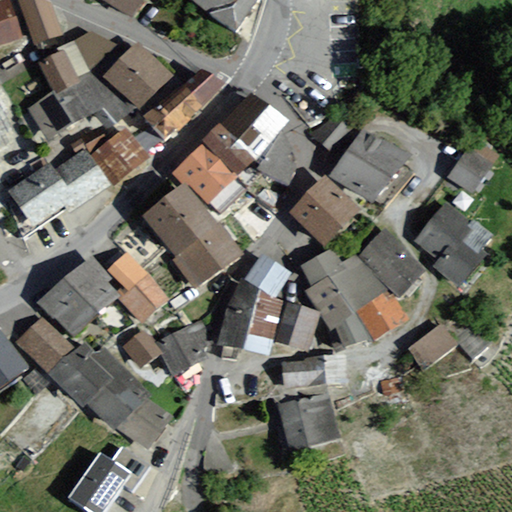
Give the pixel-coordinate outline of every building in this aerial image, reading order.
[(50,7),(29,0),(19,0),(35,47),(60,38),(50,7)] [(145,0),(97,0),(130,22),(145,0)] [(189,0),(210,18),(222,0),(189,0)] [(263,0),(222,0),(210,18),(237,38),(263,0)] [(9,5),(0,7),(0,48),(20,43),(9,5)] [(90,36),(60,52),(62,57),(74,80),(89,73),(93,69),(113,48),(90,36)] [(170,83),(137,51),(107,81),(135,109),(140,113),(170,83)] [(62,57),(44,67),(55,90),(74,80),(62,57)] [(74,80),(55,90),(59,97),(32,112),(48,142),(76,127),(96,115),(107,131),(135,109),(107,81),(93,69),(89,73),(74,80)] [(201,76),(183,91),(201,114),(223,92),(201,76)] [(183,91),(146,120),(165,143),(201,114),(183,91)] [(252,98),(223,131),(256,160),(285,127),(252,98)] [(333,148),(352,127),(332,110),(314,130),(333,148)] [(256,160),(223,131),(206,148),(238,180),(256,160)] [(125,133),(93,157),(115,186),(147,162),(125,133)] [(362,136),(331,181),(373,209),(404,164),(362,136)] [(238,180),(206,148),(176,178),(207,211),(238,180)] [(48,167),(11,191),(36,228),(71,205),(75,212),(109,190),(85,154),(53,175),(48,167)] [(468,155),(449,183),(472,199),(491,170),(468,155)] [(326,186),(294,217),(325,249),(357,217),(326,186)] [(186,190),(144,221),(173,260),(215,229),(186,190)] [(487,241),(447,209),(419,244),(445,264),(439,271),(461,289),(485,259),(477,253),(487,241)] [(215,229),(173,260),(197,292),(242,259),(219,226),(215,229)] [(385,235),(361,257),(399,297),(423,275),(385,235)] [(333,255),(304,268),(318,290),(308,298),(328,330),(354,317),(382,293),(355,261),(344,271),(333,255)] [(147,277),(127,256),(108,273),(127,294),(147,277)] [(289,278),(263,262),(249,283),(275,299),(289,278)] [(92,263),(45,307),(75,338),(122,295),(92,263)] [(149,277),(122,302),(141,329),(170,304),(149,277)] [(284,305),(242,293),(225,349),(267,362),(284,305)] [(354,317),(370,346),(406,323),(382,293),(354,317)] [(317,318),(287,309),(276,346),(306,355),(317,318)] [(354,317),(328,330),(339,356),(370,346),(354,317)] [(73,352),(42,319),(16,344),(48,376),(73,352)] [(200,323),(158,343),(174,378),(206,363),(200,352),(212,346),(200,323)] [(441,330),(411,352),(426,372),(456,350),(441,330)] [(146,332),(125,347),(141,370),(162,354),(146,332)] [(0,342),(0,394),(24,379),(0,342)] [(84,346),(53,376),(88,411),(119,435),(148,459),(170,418),(147,398),(104,348),(96,356),(84,346)] [(343,362),(282,366),(284,389),(344,385),(343,362)] [(327,396),(281,407),(292,453),(338,442),(327,396)] [(115,459),(136,470),(143,456),(122,445),(115,459)] [(108,511),(130,482),(95,457),(65,498),(84,511),(108,511)]
